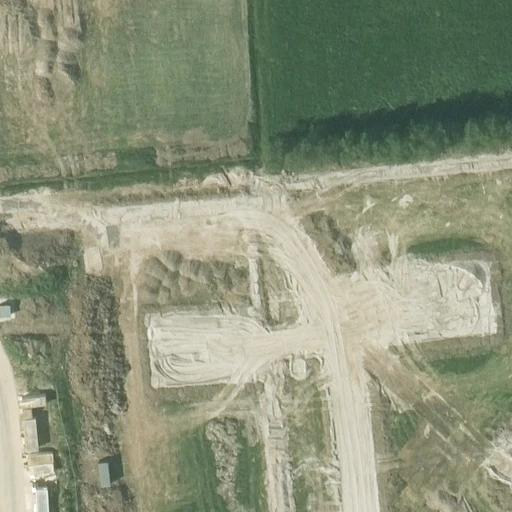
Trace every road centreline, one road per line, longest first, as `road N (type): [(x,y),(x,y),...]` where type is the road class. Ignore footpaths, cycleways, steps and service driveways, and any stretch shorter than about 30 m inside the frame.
road 1 (residential): [(252,191),(326,372),(339,511)]
road 2 (residential): [(252,191),(511,161)]
road 3 (residential): [(0,220),(252,191)]
road 4 (residential): [(219,0),(231,140),(252,191)]
